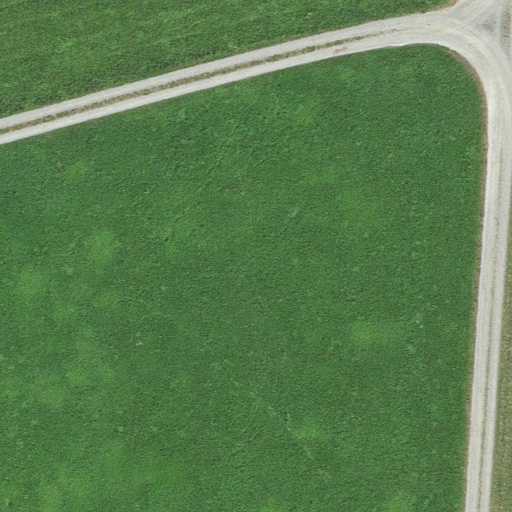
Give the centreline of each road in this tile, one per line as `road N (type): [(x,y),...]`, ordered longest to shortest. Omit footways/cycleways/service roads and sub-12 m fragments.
road 1 (track): [(0,149),(502,20)]
road 2 (track): [(502,20),(471,511)]
